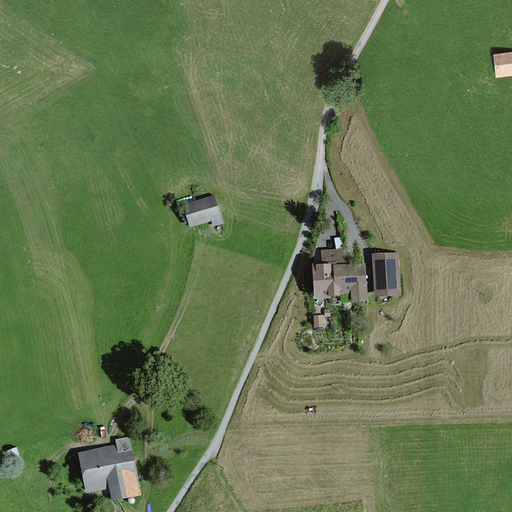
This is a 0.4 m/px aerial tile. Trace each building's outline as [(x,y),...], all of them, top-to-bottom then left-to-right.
[(511,52),(496,55),(499,76),(511,74),(511,52)] [(213,198),(187,207),(193,226),(212,219),(214,225),(221,222),(213,198)] [(345,250),(323,252),(324,264),(316,264),(318,299),(352,297),(353,301),(366,301),(364,265),(346,266),(345,250)] [(396,254),(375,255),(377,295),(398,293),(396,254)] [(118,449),(82,456),(89,493),(112,488),(114,500),(134,496),(130,474),(135,474),(128,440),(117,443),(118,449)]
